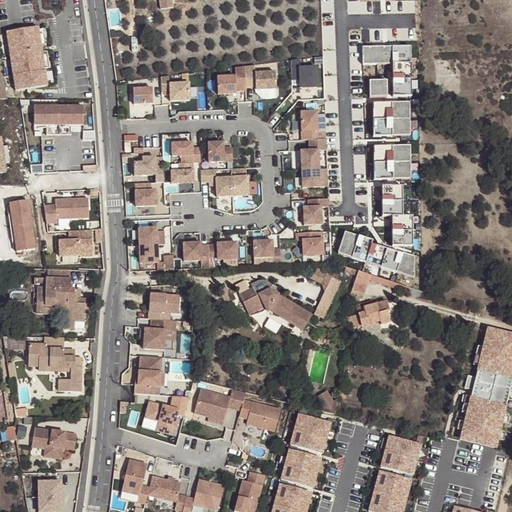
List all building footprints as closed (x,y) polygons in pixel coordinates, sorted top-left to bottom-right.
[(157,0),(158,10),(171,8),(169,0),(157,0)] [(38,24),(6,31),(15,88),(47,83),(38,24)] [(410,97),(409,47),(361,48),(362,65),(391,65),(392,97),(410,97)] [(290,61),(291,81),(299,81),(300,88),(316,88),(315,69),(299,69),(299,60),(290,61)] [(244,67),(245,88),(255,88),(255,91),(276,90),(275,73),(254,74),(254,66),(244,67)] [(244,67),(235,69),(235,77),(217,79),(217,96),(236,95),(236,92),(245,92),(245,88),(244,67)] [(169,85),(169,77),(161,78),(161,93),(170,93),(170,103),(189,102),(189,85),(169,85)] [(386,80),(370,80),(370,98),(386,97),(386,80)] [(150,85),(130,86),(131,103),(152,103),(150,85)] [(372,103),(373,137),(409,136),(408,102),(372,103)] [(81,104),(33,104),(33,123),(82,124),(81,104)] [(300,113),(301,141),(308,140),(325,139),(325,131),(317,131),(316,112),(300,113)] [(1,138),(0,137),(0,172),(6,171),(5,163),(10,162),(7,145),(2,146),(1,138)] [(222,139),(205,140),(206,163),(233,162),(232,146),(224,146),(222,139)] [(317,151),(326,151),(325,139),(308,140),(308,151),(300,152),(301,171),(318,170),(317,151)] [(200,163),(199,148),(192,148),(192,143),(171,144),(171,157),(180,156),(181,164),(188,164),(200,163)] [(409,146),(373,147),(374,180),(410,180),(409,146)] [(163,165),(162,158),(155,158),(142,158),(142,163),(133,164),(134,176),(155,175),(156,183),(163,183),(163,165)] [(189,171),(188,164),(181,164),(178,164),(179,172),(170,172),(171,184),(193,183),(193,171),(189,171)] [(213,169),(200,169),(202,196),(229,195),(228,174),(215,176),(213,169)] [(231,169),(232,196),(248,196),(247,177),(246,177),(246,169),(233,169),(231,169)] [(301,188),(327,187),(326,169),(318,170),(301,171),(301,188)] [(151,191),(151,183),(135,184),(136,207),(156,206),(155,191),(151,191)] [(401,187),(377,187),(378,229),(391,229),(391,247),(412,246),(411,216),(402,217),(401,187)] [(53,204),(43,205),(44,226),(57,224),(57,218),(90,217),(88,196),(53,198),(53,204)] [(27,198),(6,202),(15,250),(35,247),(27,198)] [(328,200),(307,201),(307,208),(302,208),(303,226),(321,225),(320,208),(328,207),(328,200)] [(139,246),(157,246),(156,228),(138,229),(139,246)] [(70,237),(57,238),(58,255),(94,255),(91,230),(70,231),(70,237)] [(322,255),(322,232),(296,234),(297,241),(302,241),(303,256),(322,255)] [(371,241),(344,232),(337,254),(413,279),(413,257),(401,253),(401,255),(370,245),(371,241)] [(237,240),(213,241),(213,259),(238,259),(237,240)] [(273,265),(281,265),(280,250),(272,250),(272,241),(253,242),(254,258),(272,257),(273,265)] [(201,269),(209,268),(208,246),(200,246),(200,243),(183,244),(184,262),(201,261),(201,269)] [(158,263),(157,246),(139,246),(140,264),(158,263)] [(344,272),(356,276),(357,271),(346,267),(344,272)] [(321,284),(324,292),(333,296),(340,282),(325,275),(326,273),(315,268),(310,279),(321,284)] [(47,270),(46,278),(69,279),(69,271),(47,270)] [(356,276),(368,280),(369,275),(357,271),(356,276)] [(395,288),(396,284),(369,275),(368,280),(395,288)] [(356,276),(350,293),(362,297),(368,280),(356,276)] [(46,278),(45,289),(45,294),(37,294),(33,293),(33,298),(36,298),(36,306),(45,306),(45,311),(55,311),(55,309),(64,308),(64,311),(63,329),(73,329),(73,321),(83,322),(84,299),(80,298),(74,298),(74,289),(69,289),(69,279),(46,278)] [(408,288),(396,284),(395,288),(406,292),(408,288)] [(268,289),(277,295),(279,290),(271,285),(268,289)] [(408,288),(406,292),(419,296),(421,292),(408,288)] [(277,295),(268,289),(257,296),(253,289),(240,296),(250,314),(264,307),(302,330),(311,316),(277,295)] [(333,296),(324,292),(314,314),(323,319),(333,296)] [(149,294),(147,319),(151,319),(169,320),(169,313),(178,313),(179,296),(149,294)] [(355,307),(358,315),(348,318),(351,328),(378,320),(379,325),(389,322),(385,311),(388,310),(385,302),(374,305),(373,301),(355,307)] [(45,306),(36,306),(36,315),(54,316),(55,311),(45,311),(45,306)] [(175,331),(175,321),(169,320),(151,319),(150,329),(144,329),(142,348),(163,350),(164,330),(175,331)] [(73,321),(73,329),(83,330),(83,322),(73,321)] [(494,447),(511,376),(511,334),(487,328),(475,376),(467,374),(464,387),(471,389),(470,395),(462,393),(460,400),(468,402),(459,438),(494,447)] [(24,350),(24,337),(8,337),(7,349),(24,350)] [(63,350),(63,339),(44,338),(44,346),(29,345),(29,364),(38,364),(38,367),(38,372),(49,372),(50,368),(69,369),(69,373),(69,381),(59,380),(58,391),(80,392),(80,367),(73,367),(74,358),(63,357),(63,350)] [(134,384),(133,394),(158,395),(159,386),(160,372),(161,358),(139,356),(138,380),(137,380),(137,385),(134,384)] [(14,364),(7,364),(9,379),(16,379),(14,364)] [(243,400),(244,393),(231,390),(229,398),(199,390),(193,413),(208,417),(223,421),(226,407),(240,411),(243,400)] [(184,414),(188,397),(172,396),(169,408),(148,402),(144,417),(157,421),(155,430),(170,435),(176,415),(183,417),(184,414)] [(279,410),(243,400),(240,411),(238,417),(247,419),(245,424),(274,432),(279,410)] [(295,431),(326,440),(330,424),(299,416),(295,431)] [(48,430),(34,428),(32,443),(49,446),(47,457),(61,460),(62,448),(73,450),(76,434),(51,431),(51,432),(47,432),(48,430)] [(290,446),(322,455),(326,440),(295,431),(290,446)] [(420,446),(388,438),(384,453),(416,461),(420,446)] [(43,457),(47,457),(49,446),(32,443),(31,447),(45,449),(43,457)] [(321,459),(289,450),(285,465),(316,474),(321,459)] [(384,453),(381,468),(412,476),(416,461),(384,453)] [(137,502),(145,504),(147,495),(149,488),(141,486),(147,465),(129,460),(121,491),(139,496),(137,502)] [(285,465),(281,481),(312,489),(316,474),(285,465)] [(234,511),(237,511),(254,511),(265,476),(250,472),(248,482),(243,480),(234,511)] [(380,473),(375,493),(406,501),(411,481),(380,473)] [(151,476),(147,495),(176,502),(175,509),(182,511),(186,497),(178,495),(180,483),(174,482),(167,480),(151,476)] [(182,511),(190,511),(192,505),(217,511),(223,486),(198,480),(194,499),(186,497),(182,511)] [(60,481),(38,482),(38,511),(42,511),(54,511),(61,511),(60,481)] [(280,485),(274,505),(299,511),(306,511),(311,493),(280,485)] [(375,493),(369,511),(403,511),(406,501),(375,493)]
